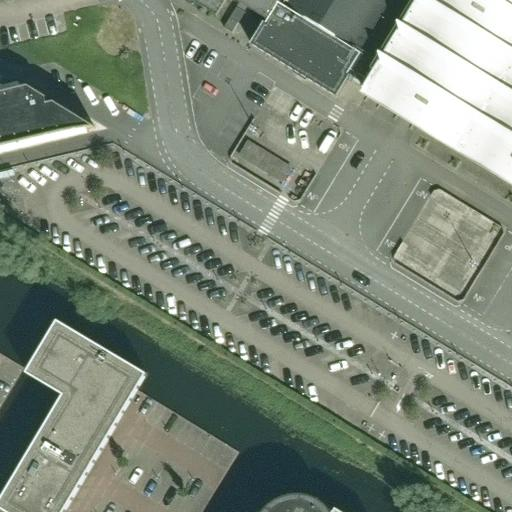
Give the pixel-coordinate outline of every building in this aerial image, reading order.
[(511,0),(190,0),(216,16),(226,0),(235,0),(269,21),(267,25),(265,24),(251,46),(337,98),(350,76),(348,75),(351,71),(368,81),(365,86),(365,87),(364,90),(369,93),(460,148),(465,151),(511,180),(511,0)] [(257,21),(237,9),(224,29),(232,34),(239,24),(251,31),(257,21)] [(0,148),(62,134),(75,131),(95,128),(55,103),(48,105),(47,99),(48,99),(29,87),(4,93),(0,91),(0,148)] [(0,509),(4,511),(66,511),(148,375),(58,322),(27,374),(64,397),(0,503),(0,509)] [(339,511),(336,510),(336,511),(320,502),(316,500),(313,498),(309,497),(305,497),(302,496),(297,496),(294,497),(290,497),(287,498),(284,499),(280,500),(277,502),(273,505),(270,507),(268,509),(266,511),(265,511),(339,511)]
